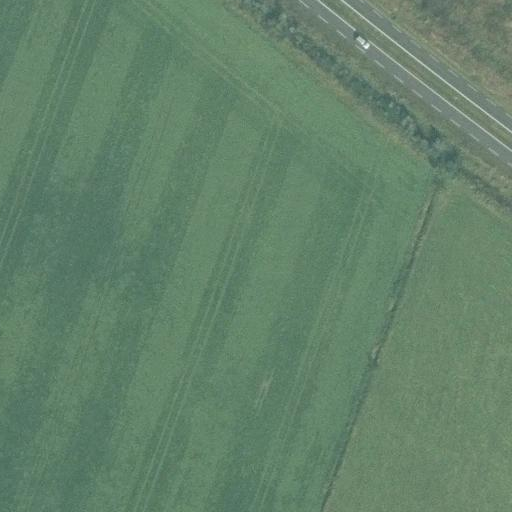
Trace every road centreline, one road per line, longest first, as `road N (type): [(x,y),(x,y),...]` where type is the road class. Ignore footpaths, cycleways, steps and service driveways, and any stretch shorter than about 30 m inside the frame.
road 1 (primary): [(304,0),(511,160)]
road 2 (primary): [(511,125),(348,0)]
